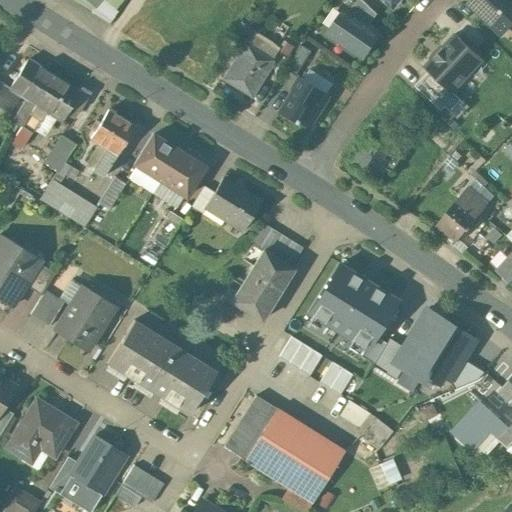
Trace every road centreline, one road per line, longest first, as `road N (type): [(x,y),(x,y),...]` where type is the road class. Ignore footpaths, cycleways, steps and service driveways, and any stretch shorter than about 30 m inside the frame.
road 1 (residential): [(347,209),(194,463),(0,340)]
road 2 (residential): [(309,183),(11,0)]
road 3 (residential): [(309,183),(440,0)]
road 4 (residential): [(511,319),(347,209)]
